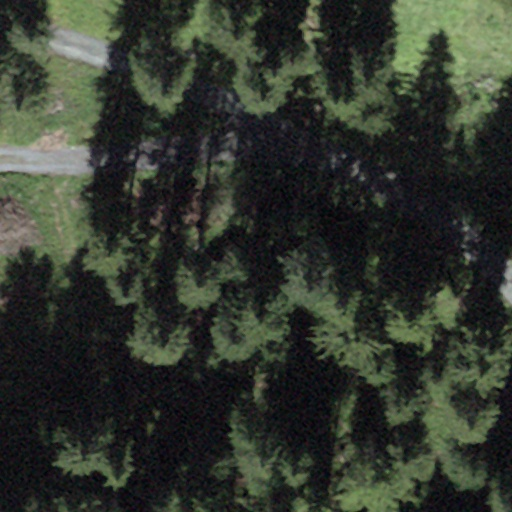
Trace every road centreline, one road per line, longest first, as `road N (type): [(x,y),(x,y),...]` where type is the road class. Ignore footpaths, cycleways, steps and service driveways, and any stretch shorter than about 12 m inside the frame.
road 1 (track): [(295,142),(108,50),(0,17)]
road 2 (track): [(0,154),(295,142)]
road 3 (track): [(511,287),(410,200),(295,142)]
